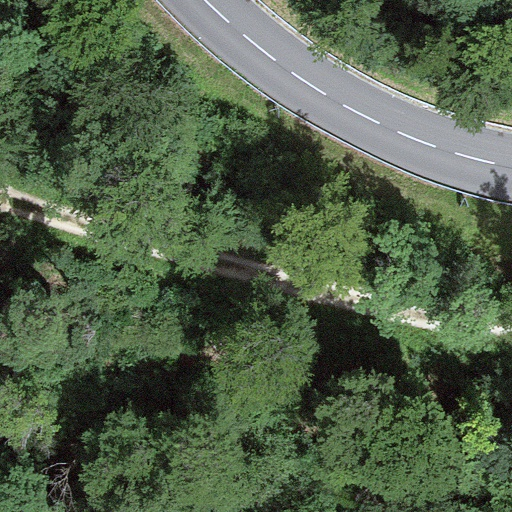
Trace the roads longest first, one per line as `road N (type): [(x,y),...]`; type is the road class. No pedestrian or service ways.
road 1 (track): [(511,320),(421,313),(0,203)]
road 2 (secondary): [(511,166),(376,121),(272,56),(207,0)]
